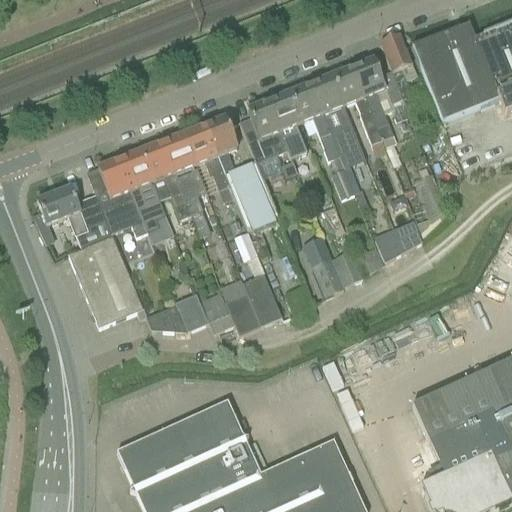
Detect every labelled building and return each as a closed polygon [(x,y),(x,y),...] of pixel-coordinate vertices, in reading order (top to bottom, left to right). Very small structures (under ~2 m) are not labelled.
[(511,30),(474,46),(473,46),(497,107),(503,122),(511,118),(511,30)] [(473,46),(474,46),(468,31),(411,54),(441,130),(497,107),(473,46)] [(415,83),(410,72),(398,41),(379,49),(380,50),(391,77),(390,77),(399,98),(402,104),(406,114),(414,110),(406,91),(404,87),(415,83)] [(399,98),(390,77),(379,82),(373,67),(371,68),(368,66),(362,69),(361,72),(352,75),(381,145),(392,141),(381,112),(375,99),(385,95),(391,108),(402,104),(399,98)] [(381,145),(352,75),(345,78),(341,77),(337,79),(335,82),(332,83),(328,85),(325,84),(320,86),(318,89),(311,92),(330,139),(348,132),(340,114),(344,112),(354,108),(359,120),(370,150),(381,145)] [(330,139),(311,92),(302,95),(299,94),(293,96),(292,99),(290,100),(285,102),(282,100),(277,103),(275,106),(266,109),(286,157),(288,163),(305,157),(295,132),(302,129),(311,125),(317,138),(324,155),(329,167),(331,166),(336,177),(332,179),(343,204),(354,200),(330,139)] [(286,157),(266,109),(258,112),(255,111),(250,113),(249,116),(246,117),(249,123),(238,128),(245,146),(262,186),(282,177),(280,173),(276,161),(286,157)] [(236,155),(223,123),(204,131),(217,163),(225,182),(234,178),(226,159),(236,155)] [(217,163),(204,131),(161,148),(190,222),(201,218),(184,176),(203,168),(209,184),(211,183),(222,209),(233,204),(230,196),(231,196),(225,182),(217,163)] [(161,148),(118,165),(131,198),(150,190),(153,189),(153,192),(156,202),(167,198),(174,214),(173,214),(178,227),(190,222),(161,148)] [(147,239),(118,165),(97,174),(106,197),(94,202),(104,227),(110,241),(131,232),(135,243),(147,239)] [(296,181),(291,169),(280,173),(282,177),(285,186),(296,181)] [(439,219),(418,236),(422,246),(450,223),(432,180),(424,183),(439,219)] [(150,190),(131,198),(147,238),(158,234),(155,226),(164,222),(159,208),(156,202),(153,192),(150,190)] [(111,243),(104,227),(94,202),(75,209),(69,194),(36,207),(46,232),(67,224),(80,256),(111,243)] [(365,273),(419,250),(409,226),(368,244),(372,253),(359,259),(365,273)] [(232,244),(242,268),(256,263),(246,238),(232,244)] [(111,243),(80,256),(67,261),(98,335),(120,325),(135,319),(138,326),(145,323),(141,316),(142,316),(112,243),(111,243)] [(350,257),(330,265),(342,295),(343,295),(342,293),(361,285),(350,257)] [(342,295),(330,265),(310,274),(322,304),(342,295)] [(260,333),(280,325),(262,282),(243,289),(247,299),(250,309),(260,333)] [(305,291),(285,300),(293,320),(314,311),(305,291)] [(220,298),(198,307),(207,330),(211,341),(232,332),(233,331),(228,318),(220,298)] [(207,330),(198,307),(196,301),(174,310),(175,311),(185,338),(186,339),(207,330)] [(260,333),(250,309),(228,318),(233,331),(232,332),(237,343),(260,333)] [(185,338),(175,311),(145,324),(151,337),(186,339),(185,338)] [(511,365),(411,411),(442,481),(419,491),(425,504),(429,511),(427,511),(503,511),(511,508),(511,365)] [(361,511),(332,448),(314,456),(259,481),(226,408),(115,459),(130,492),(128,498),(134,500),(139,511),(361,511)]
